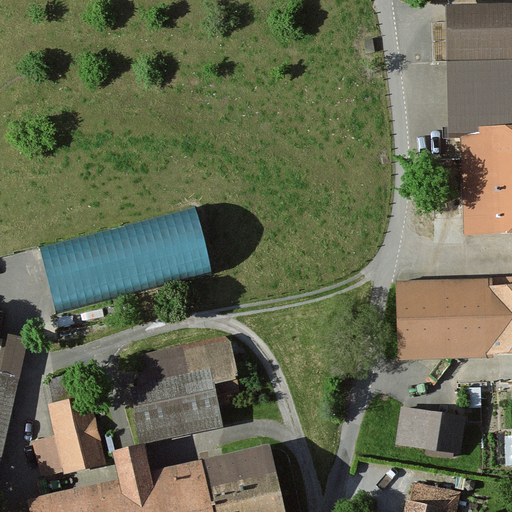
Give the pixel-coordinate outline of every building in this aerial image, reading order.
[(511,13),(446,14),(448,139),(462,139),(511,138),(511,13)] [(511,138),(462,139),(462,233),(511,232),(511,138)] [(196,209),(39,247),(55,315),(212,276),(196,209)] [(511,294),(388,296),(389,360),(511,359),(511,294)] [(0,471),(26,348),(0,342),(0,471)] [(218,349),(144,360),(153,423),(228,412),(218,349)] [(92,384),(49,394),(57,426),(34,432),(43,468),(109,452),(92,384)] [(452,411),(406,404),(399,449),(445,456),(452,411)] [(292,511),(274,434),(34,490),(39,511),(292,511)] [(445,511),(447,493),(409,489),(406,511),(445,511)]
